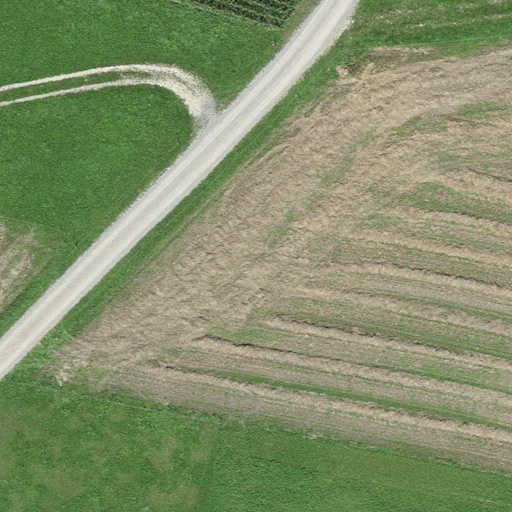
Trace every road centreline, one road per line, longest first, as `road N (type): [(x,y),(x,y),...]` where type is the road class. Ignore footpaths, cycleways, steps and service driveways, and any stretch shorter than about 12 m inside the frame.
road 1 (track): [(342,0),(329,33),(0,380)]
road 2 (track): [(229,141),(188,88),(93,81),(0,99)]
